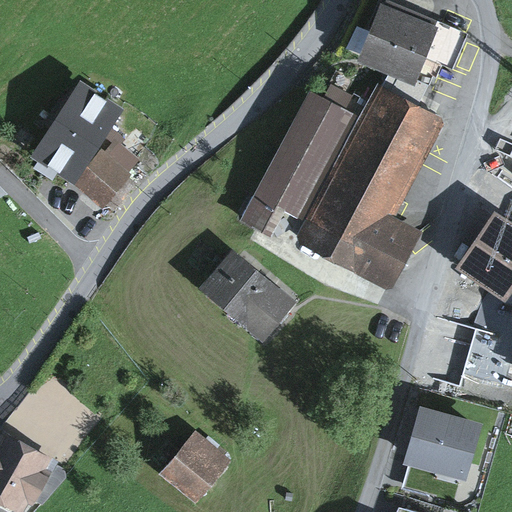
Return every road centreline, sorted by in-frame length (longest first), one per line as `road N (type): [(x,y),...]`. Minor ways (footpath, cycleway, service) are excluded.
road 1 (unclassified): [(338,0),(265,89),(161,173),(0,391)]
road 2 (unclassified): [(469,151),(361,511)]
